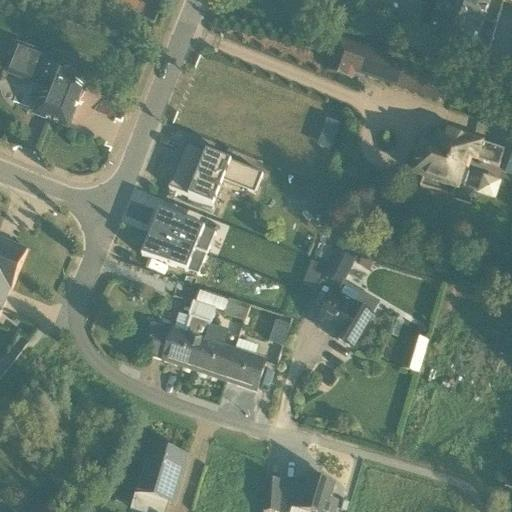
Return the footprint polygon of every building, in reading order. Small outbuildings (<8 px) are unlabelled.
[(484,56),(500,0),(444,0),(432,41),(484,56)] [(354,76),(435,103),(445,75),(334,38),(323,72),(352,82),(354,76)] [(16,43),(3,74),(43,91),(35,111),(43,114),(42,118),(66,128),(85,80),(89,68),(55,55),(54,58),(16,43)] [(251,146),(269,100),(233,86),(231,89),(210,81),(197,115),(211,120),(207,128),(251,146)] [(497,168),(504,151),(483,143),(484,142),(441,126),(438,133),(437,132),(432,144),(422,140),(408,178),(421,183),(419,189),(469,206),(473,194),(463,190),(470,173),(466,171),(470,160),(477,163),(478,160),(497,168)] [(185,145),(168,189),(211,206),(222,181),(253,194),(261,176),(185,145)] [(482,177),(476,196),(494,202),(501,184),(482,177)] [(147,239),(140,257),(196,275),(213,234),(159,211),(152,228),(156,229),(151,241),(147,239)] [(0,315),(25,254),(0,244),(0,315)] [(338,288),(314,329),(353,352),(373,317),(355,307),(365,290),(344,278),(354,261),(338,251),(322,278),(338,288)] [(227,300),(222,315),(243,322),(248,307),(227,300)] [(141,355),(195,372),(210,325),(215,310),(192,302),(187,317),(178,314),(172,332),(151,325),(141,355)] [(290,321),(277,317),(268,343),(281,347),(290,321)] [(195,372),(224,382),(235,350),(224,346),(229,332),(210,325),(195,372)] [(418,375),(427,343),(411,338),(408,338),(399,370),(418,375)] [(224,382),(256,392),(267,360),(253,356),(257,346),(238,340),(235,350),(224,382)] [(171,509),(186,461),(149,449),(134,497),(171,509)] [(334,486),(309,479),(305,491),(292,487),(286,508),(292,510),(291,511),(334,511),(337,503),(329,501),(334,486)] [(279,511),(281,482),(262,481),(260,511),(279,511)]
